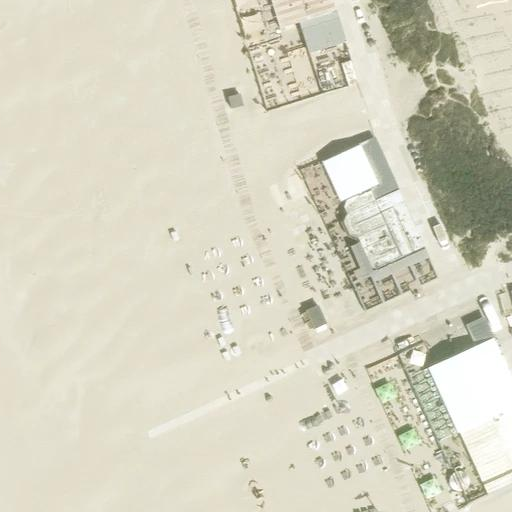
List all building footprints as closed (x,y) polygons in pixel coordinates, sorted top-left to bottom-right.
[(334,12),(330,0),(269,0),(279,28),(334,12)] [(357,84),(350,61),(340,64),(347,87),(357,84)] [(230,109),(241,106),(238,95),(227,98),(230,109)] [(371,148),(358,154),(379,198),(397,190),(392,180),(391,180),(381,159),(377,161),(371,148)] [(356,237),(358,242),(370,268),(377,271),(389,265),(390,268),(394,269),(403,266),(400,260),(424,249),(397,190),(397,191),(379,199),(374,201),(369,190),(345,201),(343,207),(345,215),(343,222),(348,234),(356,237)] [(304,311),(313,329),(325,324),(316,305),(304,311)] [(484,343),(474,348),(430,367),(483,485),(463,494),(467,505),(511,484),(511,382),(484,321),(475,325),(484,343)]
